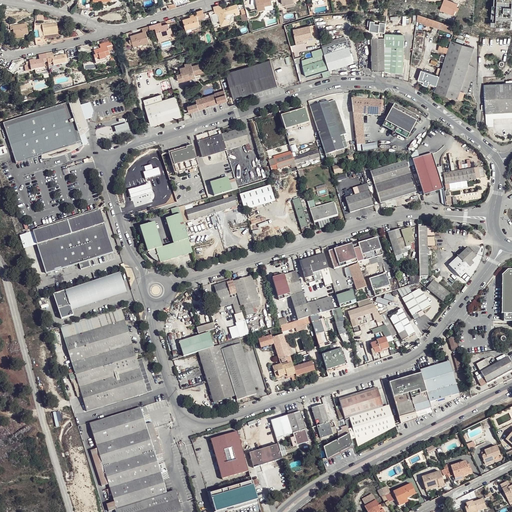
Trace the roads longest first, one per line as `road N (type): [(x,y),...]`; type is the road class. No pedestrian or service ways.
road 1 (unclassified): [(493,152),(399,87),(354,82),(125,149),(108,161),(110,186),(148,279)]
road 2 (residential): [(503,243),(411,359),(223,419),(189,415)]
road 3 (residential): [(492,220),(413,212),(168,285)]
road 4 (secondary): [(511,383),(313,484),(278,511)]
road 5 (unclassified): [(0,260),(71,511)]
road 6 (secondary): [(290,511),(332,482),(511,392)]
road 7 (unclassified): [(189,415),(172,390),(149,302)]
